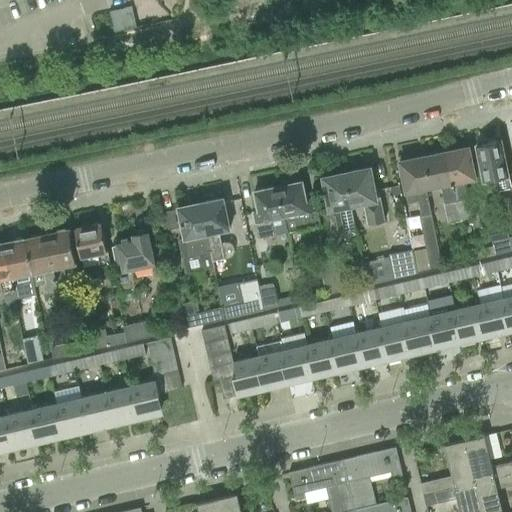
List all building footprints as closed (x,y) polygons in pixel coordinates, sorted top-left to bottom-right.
[(131,7),(109,12),(113,33),(136,28),(131,7)] [(500,141),(477,145),(483,173),(478,173),(482,193),(484,203),(500,200),(498,189),(509,186),(507,175),(504,160),(500,141)] [(469,147),(446,152),(459,220),(471,217),(464,181),(475,178),(469,147)] [(446,152),(420,157),(426,188),(429,188),(440,185),(448,222),(459,220),(446,152)] [(420,157),(399,161),(403,181),(406,193),(408,203),(418,201),(427,248),(425,249),(429,270),(432,269),(442,267),(426,188),(420,157)] [(370,167),(345,172),(352,206),(364,203),(368,224),(385,221),(379,190),(375,190),(370,167)] [(345,172),(322,177),(326,197),(335,238),(346,236),(356,234),(350,206),(352,206),(345,172)] [(281,186),(278,186),(284,217),(287,232),(316,226),(311,200),(306,201),(302,181),(294,183),(293,178),(282,181),(281,183),(281,186)] [(258,211),(253,212),(255,223),(257,232),(258,238),(275,235),(272,220),(284,217),(278,186),(254,191),(258,211)] [(223,198),(201,203),(212,257),(213,263),(226,260),(227,260),(228,259),(229,259),(230,258),(231,257),(232,256),(233,255),(233,254),(233,253),(233,252),(233,251),(233,250),(233,249),(232,248),(232,247),(231,247),(231,246),(230,246),(230,245),(229,245),(228,244),(227,244),(226,244),(225,244),(224,244),(223,244),(222,244),(222,245),(221,245),(218,232),(230,230),(227,218),(223,198)] [(212,257),(201,203),(178,208),(182,226),(181,226),(177,233),(184,268),(190,272),(213,267),(211,257),(212,257)] [(75,229),(79,248),(81,257),(98,254),(100,266),(110,264),(105,243),(101,223),(89,226),(89,224),(80,226),(80,228),(75,229)] [(57,232),(47,234),(59,289),(69,287),(65,266),(76,263),(69,230),(66,230),(64,229),(59,230),(57,232)] [(132,237),(116,240),(123,271),(117,272),(121,292),(134,290),(135,290),(130,270),(154,265),(148,232),(146,233),(143,229),(135,231),(134,235),(132,235),(132,237)] [(28,239),(26,239),(33,272),(32,273),(35,287),(45,284),(46,292),(59,289),(47,234),(37,237),(35,235),(30,236),(28,239)] [(14,242),(5,243),(17,299),(36,294),(35,287),(32,273),(33,272),(26,239),(24,239),(22,238),(16,239),(14,242)] [(511,238),(491,242),(494,255),(511,250),(511,238)] [(16,299),(5,243),(0,244),(0,279),(5,301),(16,299)] [(425,249),(412,251),(416,273),(429,270),(425,249)] [(412,250),(388,254),(393,278),(416,273),(412,251),(412,250)] [(511,256),(495,260),(497,271),(511,267),(511,256)] [(332,258),(319,261),(327,294),(340,291),(332,258)] [(495,260),(474,265),(477,276),(497,271),(495,260)] [(467,267),(447,272),(449,282),(469,277),(467,267)] [(447,272),(425,277),(428,287),(449,282),(447,272)] [(264,309),(259,286),(257,278),(236,283),(241,304),(223,309),(225,318),(264,309)] [(418,279),(398,283),(400,294),(420,289),(418,279)] [(271,283),(259,286),(264,309),(276,306),(271,283)] [(398,283),(376,288),(379,299),(400,294),(398,283)] [(368,290),(348,295),(350,305),(370,301),(368,290)] [(348,295),(327,300),(329,310),(350,305),(348,295)] [(511,295),(504,298),(507,312),(503,313),(508,332),(511,330),(511,295)] [(504,298),(481,303),(484,318),(480,319),(485,337),(508,332),(503,313),(507,312),(504,298)] [(319,302),(300,306),(303,317),(321,312),(319,302)] [(181,306),(186,328),(225,319),(223,310),(196,316),(193,303),(181,306)] [(481,303),(456,309),(459,324),(455,324),(460,343),(485,337),(480,319),(484,318),(481,303)] [(300,306),(278,312),(280,322),(303,317),(300,306)] [(456,309),(432,315),(435,329),(431,330),(436,349),(460,343),(455,324),(459,324),(456,309)] [(270,313),(251,318),(253,328),(272,324),(270,313)] [(432,315),(407,321),(410,335),(407,336),(411,355),(436,349),(431,330),(435,329),(432,315)] [(229,323),(228,323),(228,324),(230,334),(231,333),(253,328),(251,318),(229,323)] [(141,322),(123,326),(127,342),(144,338),(152,337),(149,323),(148,321),(141,322)] [(407,321),(382,326),(386,341),(382,342),(386,361),(411,355),(407,336),(410,335),(407,321)] [(94,328),(97,348),(126,341),(124,333),(107,337),(104,325),(94,328)] [(201,330),(204,343),(227,337),(224,325),(201,330)] [(382,326),(357,332),(360,347),(357,348),(361,367),(386,361),(382,342),(386,341),(382,326)] [(357,332),(334,338),(337,352),(333,353),(338,372),(361,367),(357,348),(360,347),(357,332)] [(304,333),(280,339),(281,341),(287,364),(284,365),(288,384),(313,378),(309,359),(312,358),(309,344),(307,344),(304,333)] [(41,361),(38,335),(21,337),(24,362),(41,361)] [(151,342),(147,343),(151,360),(174,354),(170,337),(151,342)] [(204,343),(207,355),(230,350),(227,337),(204,343)] [(91,338),(69,343),(71,354),(93,349),(91,338)] [(334,338),(309,344),(312,358),(309,359),(313,378),(338,372),(333,353),(337,352),(334,338)] [(281,341),(256,347),(258,356),(260,355),(263,370),(260,371),(264,389),(288,384),(284,365),(287,364),(281,341)] [(71,354),(69,343),(51,347),(53,358),(71,354)] [(142,343),(121,348),(124,359),(145,354),(143,344),(142,343)] [(121,348),(100,353),(103,364),(124,359),(121,348)] [(230,350),(207,355),(210,368),(233,362),(230,350)] [(174,354),(151,360),(155,377),(178,371),(174,354)] [(92,355),(72,359),(75,371),(95,366),(92,355)] [(236,374),(218,379),(223,399),(264,389),(260,371),(263,370),(260,355),(258,356),(233,362),(236,374)] [(72,359),(51,364),(54,376),(75,371),(72,359)] [(233,362),(210,368),(213,380),(218,379),(236,374),(233,362)] [(43,366),(23,371),(26,382),(46,378),(43,366)] [(23,371),(2,376),(5,387),(26,382),(23,371)] [(178,371),(155,377),(155,380),(159,394),(182,388),(178,371)] [(155,380),(129,386),(133,401),(129,402),(133,420),(160,414),(155,396),(159,395),(159,394),(155,380)] [(129,386),(106,392),(109,407),(105,408),(110,426),(133,420),(129,402),(133,401),(129,386)] [(106,392),(81,398),(85,412),(81,413),(85,432),(110,426),(105,408),(109,407),(106,392)] [(81,398),(57,403),(60,418),(56,419),(61,438),(85,432),(81,413),(85,412),(81,398)] [(57,403),(32,409),(36,424),(32,425),(36,443),(61,438),(56,419),(60,418),(57,403)] [(32,409),(8,415),(11,430),(7,431),(12,449),(36,443),(32,425),(36,424),(32,409)] [(8,415),(0,416),(0,451),(12,449),(7,431),(11,430),(8,415)] [(484,435),(464,440),(474,482),(511,473),(511,461),(491,466),(484,435)] [(420,483),(423,494),(474,482),(464,440),(444,444),(451,475),(420,483)] [(396,447),(342,459),(354,509),(376,504),(370,477),(391,471),(392,477),(402,474),(396,447)] [(325,487),(330,511),(342,511),(354,509),(342,459),(288,472),(295,500),(305,497),(303,492),(325,487)] [(511,473),(474,482),(480,511),(501,511),(496,489),(511,485),(511,473)] [(457,499),(460,511),(480,511),(474,482),(423,494),(426,506),(457,499)] [(241,511),(237,494),(217,499),(220,511),(241,511)] [(410,511),(407,497),(376,504),(354,509),(354,511),(410,511)] [(220,511),(217,499),(197,503),(198,511),(220,511)]
